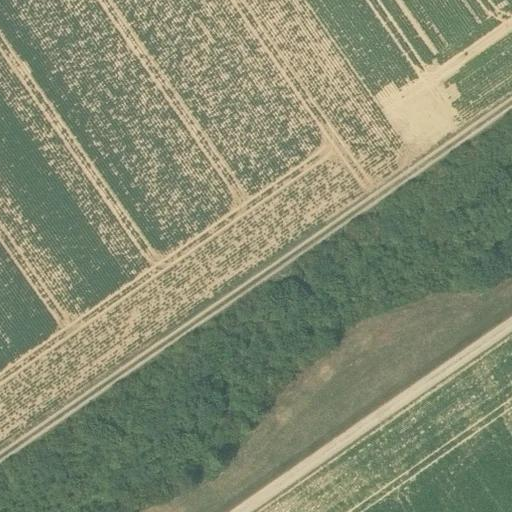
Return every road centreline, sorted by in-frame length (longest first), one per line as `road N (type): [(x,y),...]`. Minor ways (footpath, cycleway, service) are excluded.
road 1 (track): [(0,460),(511,104)]
road 2 (track): [(244,511),(511,327)]
